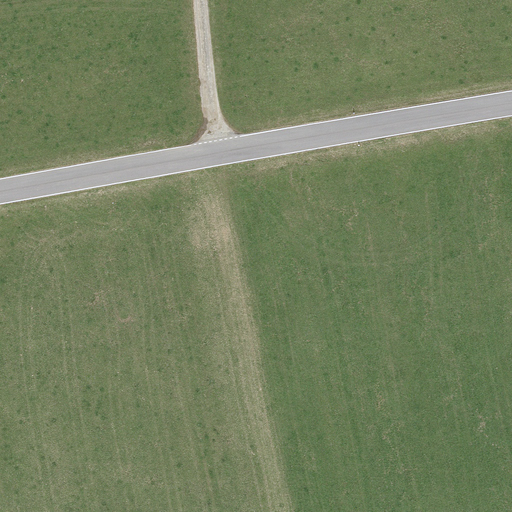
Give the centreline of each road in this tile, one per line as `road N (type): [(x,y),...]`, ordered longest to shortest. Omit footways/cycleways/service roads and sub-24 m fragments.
road 1 (tertiary): [(0,190),(511,102)]
road 2 (track): [(218,151),(203,0)]
